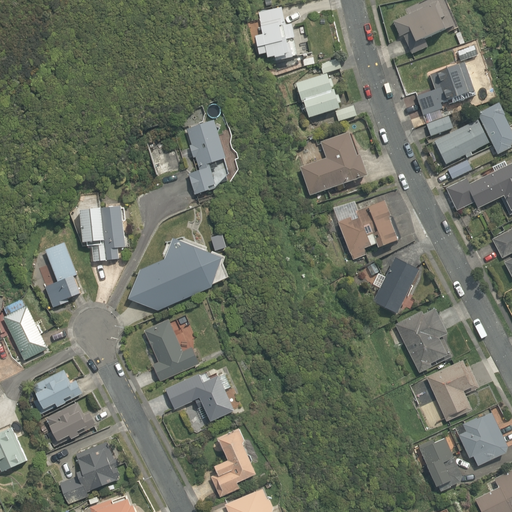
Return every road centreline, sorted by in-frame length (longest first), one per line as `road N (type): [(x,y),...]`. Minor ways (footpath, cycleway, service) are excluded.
road 1 (residential): [(356,0),(364,48),(408,172),(511,365)]
road 2 (residential): [(92,327),(186,511)]
